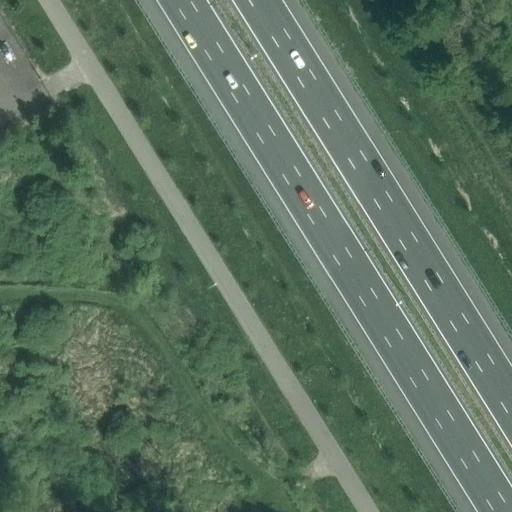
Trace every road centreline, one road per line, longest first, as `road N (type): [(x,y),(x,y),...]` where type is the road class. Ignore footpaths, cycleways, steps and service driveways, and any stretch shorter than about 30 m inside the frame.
road 1 (motorway): [(189,0),(505,511)]
road 2 (unclassified): [(368,511),(53,0)]
road 3 (motorway): [(511,405),(258,0)]
